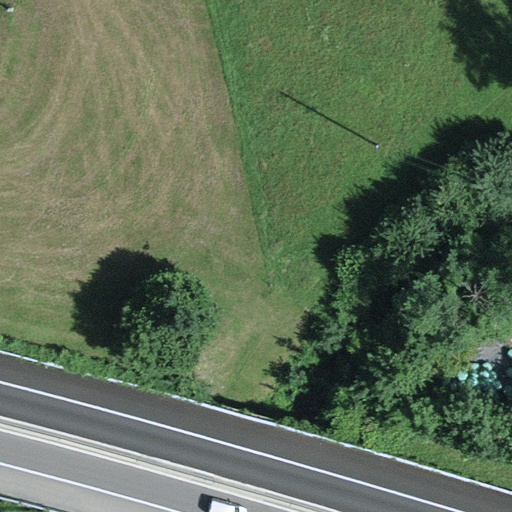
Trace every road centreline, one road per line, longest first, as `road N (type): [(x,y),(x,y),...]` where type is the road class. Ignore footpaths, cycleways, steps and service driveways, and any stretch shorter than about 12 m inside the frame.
road 1 (primary): [(392,511),(0,403)]
road 2 (primary): [(0,449),(226,511)]
